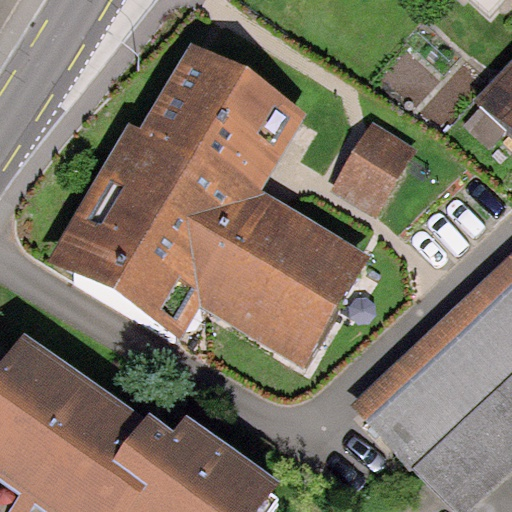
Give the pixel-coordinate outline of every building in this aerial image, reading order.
[(511,0),(473,0),(493,17),(508,0),(511,0)] [(309,116),(191,49),(142,137),(125,127),(46,266),(181,342),(200,309),(304,367),(367,256),(263,197),(309,116)] [(511,72),(482,104),(511,132),(511,72)] [(413,160),(371,134),(338,187),(381,213),(413,160)] [(511,263),(357,407),(455,511),(467,511),(511,470),(511,263)] [(0,378),(0,511),(260,511),(277,489),(187,427),(173,447),(24,344),(0,378)]
